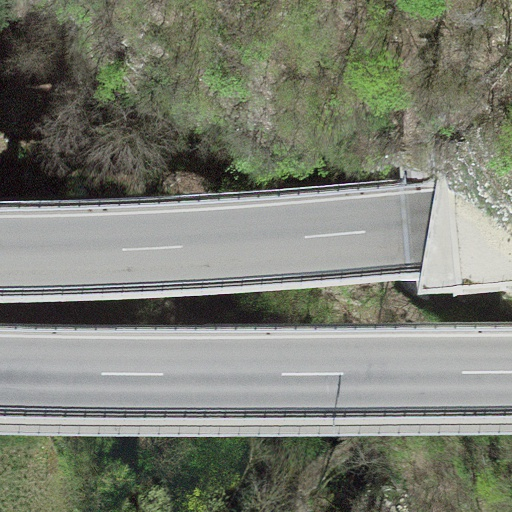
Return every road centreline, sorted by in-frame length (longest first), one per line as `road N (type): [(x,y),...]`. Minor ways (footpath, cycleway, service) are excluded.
road 1 (motorway): [(511,219),(0,252)]
road 2 (motorway): [(0,370),(511,372)]
